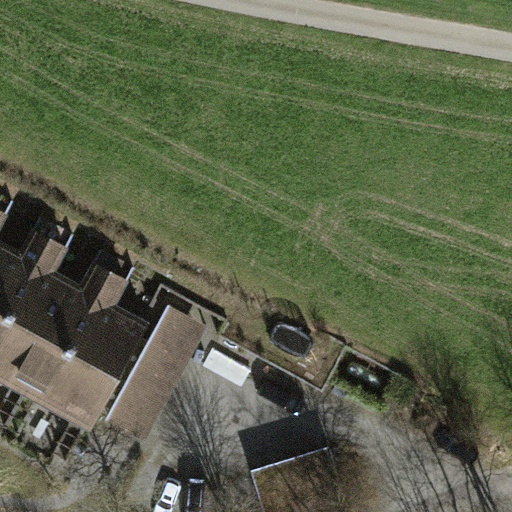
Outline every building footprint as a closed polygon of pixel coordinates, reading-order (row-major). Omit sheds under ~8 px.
[(0,210),(0,290),(22,251),(0,239),(0,223),(5,214),(0,210)] [(34,230),(22,251),(0,290),(0,359),(31,377),(83,284),(55,269),(66,247),(34,230)] [(95,263),(83,284),(31,377),(94,412),(138,333),(146,319),(115,302),(127,280),(95,263)] [(150,339),(138,333),(94,412),(145,439),(207,323),(168,304),(150,339)] [(330,455),(257,477),(267,511),(291,511),(343,496),(330,455)]
